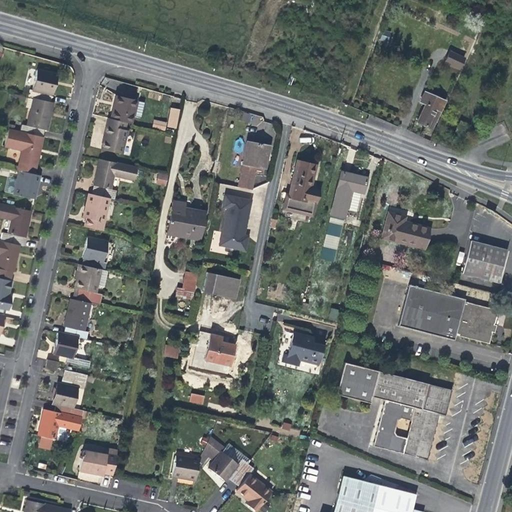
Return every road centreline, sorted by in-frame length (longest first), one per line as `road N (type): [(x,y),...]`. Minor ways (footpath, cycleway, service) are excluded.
road 1 (tertiary): [(96,49),(287,105),(447,165)]
road 2 (residential): [(96,49),(22,367)]
road 3 (residential): [(10,477),(152,511)]
road 4 (residential): [(10,477),(35,375),(22,367)]
